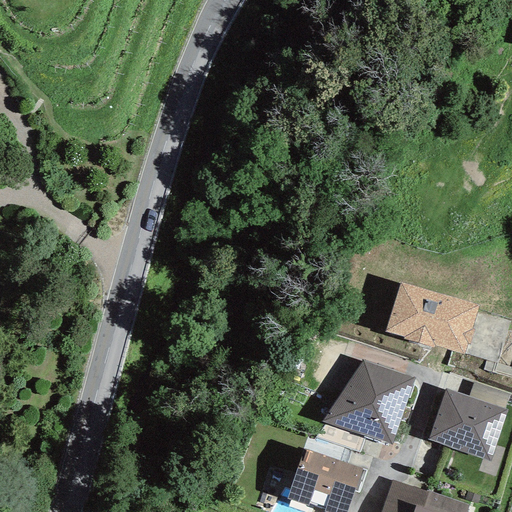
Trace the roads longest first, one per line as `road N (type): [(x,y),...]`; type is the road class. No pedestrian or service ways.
road 1 (tertiary): [(223,0),(157,164),(63,511)]
road 2 (residential): [(365,511),(413,431),(429,381)]
